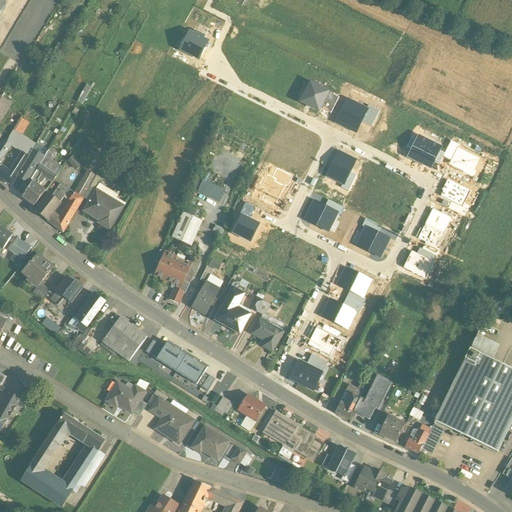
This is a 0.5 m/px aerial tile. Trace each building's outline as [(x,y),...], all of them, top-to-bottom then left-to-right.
[(195,33),(194,36),(189,33),(181,50),(199,60),(208,43),(203,40),(204,38),(195,33)] [(301,103),(318,111),(320,108),(327,93),(328,92),(310,84),(301,103)] [(338,98),(327,93),(320,108),(331,113),(338,98)] [(367,110),(347,100),(336,123),(356,133),(361,122),(367,110)] [(0,123),(11,107),(8,106),(0,101),(0,123)] [(369,106),(367,110),(361,122),(372,127),(380,111),(369,106)] [(9,139),(6,144),(11,147),(15,146),(21,136),(13,132),(9,139)] [(130,141),(120,135),(108,155),(118,161),(130,141)] [(36,144),(21,136),(15,146),(24,150),(30,153),(32,150),(36,144)] [(430,143),(419,137),(417,140),(412,150),(408,158),(419,163),(430,143)] [(407,147),(412,150),(417,140),(412,138),(407,147)] [(451,141),(444,154),(443,157),(451,161),(457,148),(459,145),(451,141)] [(0,165),(1,164),(4,159),(3,159),(11,147),(6,144),(3,142),(0,146),(0,165)] [(430,143),(419,163),(430,169),(434,161),(439,151),(440,148),(430,143)] [(451,161),(448,165),(463,173),(462,174),(472,178),(475,171),(473,171),(479,159),(457,148),(451,161)] [(24,150),(12,168),(19,172),(30,153),(24,150)] [(32,150),(17,178),(23,182),(29,185),(31,180),(44,156),(32,150)] [(434,161),(439,164),(443,157),(444,154),(439,151),(434,161)] [(343,185),(349,173),(355,161),(339,153),(327,177),(343,185)] [(83,165),(74,156),(68,161),(77,171),(83,165)] [(56,177),(39,165),(36,171),(42,175),(52,182),(56,177)] [(9,172),(0,166),(0,178),(10,185),(19,172),(12,168),(9,172)] [(276,168),(272,177),(286,184),(284,187),(287,188),(293,176),(276,168)] [(365,173),(358,188),(356,193),(373,201),(375,196),(380,187),(385,176),(368,168),(365,173)] [(356,176),(351,185),(358,188),(365,173),(359,169),(356,176)] [(36,171),(31,180),(33,182),(24,196),(22,198),(34,207),(45,192),(37,186),(39,183),(37,182),(42,175),(36,171)] [(74,193),(83,199),(90,188),(96,176),(87,172),(74,193)] [(341,189),(348,192),(351,185),(356,176),(349,173),(343,185),(341,189)] [(256,197),(275,206),(284,187),(286,184),(272,177),(267,175),(256,197)] [(96,176),(90,188),(96,192),(97,191),(100,186),(103,180),(96,176)] [(23,182),(18,192),(24,196),(33,182),(31,180),(29,185),(23,182)] [(443,192),(440,198),(451,203),(462,209),(464,204),(471,192),(447,180),(441,191),(443,192)] [(397,182),(395,187),(387,203),(385,207),(401,215),(413,190),(397,182)] [(220,203),(225,192),(204,183),(199,193),(220,203)] [(66,188),(60,184),(51,197),(59,203),(69,190),(66,188)] [(385,189),(381,198),(380,200),(387,203),(395,187),(388,184),(385,189)] [(118,197),(100,186),(97,191),(114,202),(118,197)] [(380,187),(375,196),(381,198),(385,189),(380,187)] [(83,199),(74,193),(68,203),(77,209),(83,199)] [(112,204),(94,193),(83,212),(99,222),(98,224),(109,231),(123,207),(114,202),(112,204)] [(48,194),(35,212),(54,226),(58,219),(51,214),(59,203),(51,197),(48,194)] [(344,209),(328,201),(325,208),(337,214),(341,216),(344,209)] [(305,221),(328,232),(337,214),(325,208),(314,202),(305,221)] [(77,209),(68,203),(58,219),(54,226),(63,234),(77,209)] [(250,221),(256,209),(245,203),(239,216),(241,217),(250,221)] [(448,209),(458,214),(464,217),(469,206),(464,204),(462,209),(451,203),(448,209)] [(443,207),(441,213),(451,218),(455,220),(458,214),(448,209),(443,207)] [(187,213),(199,217),(201,212),(189,208),(187,213)] [(424,224),(444,234),(451,218),(441,213),(432,209),(424,224)] [(198,220),(183,214),(172,239),(186,246),(198,220)] [(259,226),(250,221),(241,217),(233,234),(250,243),(259,226)] [(363,226),(366,228),(378,234),(382,228),(366,220),(363,226)] [(437,248),(444,234),(424,224),(418,238),(426,242),(437,248)] [(12,236),(0,227),(0,247),(3,250),(12,236)] [(366,228),(357,246),(380,258),(389,240),(378,234),(366,228)] [(17,239),(9,251),(23,260),(31,248),(17,239)] [(437,248),(426,242),(422,250),(435,256),(437,257),(441,250),(437,248)] [(435,256),(422,250),(420,248),(417,254),(432,262),(435,256)] [(166,254),(160,251),(154,263),(160,266),(166,254)] [(434,263),(432,262),(417,254),(411,252),(403,268),(426,279),(434,263)] [(160,266),(155,277),(176,287),(180,288),(183,282),(186,274),(190,265),(189,265),(188,267),(175,261),(176,258),(166,254),(160,266)] [(43,263),(36,257),(22,274),(38,286),(39,287),(41,284),(53,268),(44,261),(43,263)] [(213,259),(209,266),(218,270),(222,263),(213,259)] [(207,267),(200,281),(206,283),(206,284),(209,278),(213,270),(207,267)] [(337,286),(350,292),(363,299),(371,282),(345,269),(337,286)] [(193,277),(186,274),(183,282),(189,285),(193,277)] [(81,288),(68,278),(51,302),(58,307),(64,299),(70,303),(81,288)] [(222,285),(209,278),(206,284),(219,291),(222,285)] [(231,280),(224,293),(230,296),(233,290),(235,291),(238,284),(231,280)] [(183,282),(180,288),(176,287),(175,289),(184,293),(184,294),(185,294),(189,285),(183,282)] [(206,283),(192,308),(206,315),(219,291),(206,284),(206,283)] [(50,291),(41,284),(39,287),(38,286),(33,294),(42,302),(50,291)] [(175,289),(175,288),(169,301),(179,305),(184,294),(184,293),(175,289)] [(230,296),(226,303),(236,308),(243,295),(235,291),(233,290),(230,296)] [(346,298),(363,306),(366,300),(363,299),(350,292),(346,298)] [(86,305),(76,319),(80,322),(86,327),(105,302),(99,298),(100,298),(94,294),(86,305)] [(255,298),(249,308),(257,312),(262,302),(255,298)] [(363,306),(346,298),(342,306),(356,313),(359,314),(363,306)] [(347,330),(356,313),(342,306),(330,300),(322,317),(347,330)] [(81,302),(71,316),(76,319),(86,305),(81,302)] [(268,305),(262,302),(257,312),(254,318),(259,321),(264,312),(268,305)] [(236,308),(226,303),(216,321),(239,333),(249,316),(248,315),(236,308)] [(249,308),(248,315),(249,316),(254,318),(257,312),(249,308)] [(286,324),(264,312),(259,321),(282,332),(286,324)] [(9,315),(6,322),(7,322),(3,331),(9,333),(15,320),(9,315)] [(47,317),(42,323),(55,335),(60,329),(47,317)] [(148,338),(117,317),(99,343),(129,364),(148,338)] [(282,332),(259,321),(254,331),(268,338),(263,347),(272,351),(282,332)] [(86,327),(80,322),(76,328),(82,333),(86,327)] [(324,325),(322,331),(337,339),(340,333),(324,325)] [(316,328),(307,346),(330,357),(334,350),(337,351),(342,341),(337,339),(322,331),(316,328)] [(164,348),(153,341),(146,353),(156,360),(164,348)] [(175,348),(167,343),(164,348),(156,360),(177,373),(187,356),(182,352),(183,351),(176,347),(175,348)] [(90,357),(94,352),(82,344),(78,350),(90,357)] [(511,371),(469,350),(434,423),(445,428),(458,435),(458,434),(459,437),(462,436),(469,440),(470,442),(473,441),(473,442),(497,454),(511,422),(511,371)] [(307,365),(322,373),(328,363),(312,355),(307,365)] [(187,356),(177,373),(197,386),(197,385),(205,373),(208,369),(200,364),(201,362),(194,358),(193,359),(187,356)] [(290,380),(313,391),(322,373),(307,365),(299,362),(290,380)] [(215,380),(205,373),(197,385),(208,392),(215,380)] [(8,380),(0,375),(0,389),(2,391),(8,380)] [(378,409),(390,383),(377,377),(366,402),(360,399),(354,412),(369,419),(374,408),(378,409)] [(14,384),(8,380),(2,391),(8,394),(14,384)] [(25,390),(14,384),(8,394),(0,408),(0,414),(8,419),(8,420),(17,404),(24,392),(25,390)] [(132,393),(118,384),(106,403),(116,408),(117,406),(131,415),(132,413),(139,401),(144,393),(135,388),(132,393)] [(347,392),(352,395),(360,399),(364,390),(351,384),(347,392)] [(32,397),(24,392),(17,404),(25,409),(32,397)] [(352,395),(346,406),(340,403),(335,413),(349,421),(360,399),(352,395)] [(266,407),(248,396),(238,411),(248,417),(256,422),(266,407)] [(235,405),(223,398),(216,408),(228,415),(235,405)] [(170,407),(158,399),(150,412),(162,420),(170,407)] [(146,406),(139,401),(132,413),(139,417),(146,406)] [(194,422),(170,407),(162,420),(155,430),(179,446),(194,422)] [(423,414),(413,409),(409,416),(419,420),(423,414)] [(297,426),(276,414),(264,433),(278,442),(279,439),(286,443),(286,444),(297,427),(297,426)] [(92,433),(64,415),(58,425),(70,433),(85,443),(92,433)] [(385,416),(376,434),(395,444),(405,425),(385,416)] [(256,422),(248,417),(241,427),(249,432),(256,422)] [(434,423),(421,450),(427,453),(432,455),(445,428),(434,423)] [(41,471),(70,433),(58,425),(31,465),(41,471)] [(419,430),(428,434),(431,429),(422,425),(419,430)] [(229,442),(205,427),(190,449),(199,456),(202,452),(216,461),(229,442)] [(308,434),(297,427),(286,444),(286,443),(284,447),(292,453),(294,450),(297,452),(313,462),(317,454),(318,453),(309,448),(315,439),(315,438),(308,434)] [(419,430),(415,440),(409,437),(409,439),(406,438),(405,441),(407,442),(404,448),(418,455),(428,434),(419,430)] [(105,442),(92,433),(85,443),(89,445),(99,452),(105,442)] [(325,445),(315,439),(309,448),(318,453),(317,454),(319,456),(325,445)] [(89,445),(63,486),(72,492),(76,486),(99,452),(89,445)] [(292,453),(284,447),(280,454),(288,459),(292,453)] [(350,464),(354,456),(340,448),(334,459),(328,469),(343,477),(350,464)] [(246,454),(238,449),(230,460),(238,465),(246,454)] [(105,456),(99,452),(76,486),(82,490),(105,456)] [(322,466),(328,469),(334,459),(328,456),(322,466)] [(511,459),(502,475),(511,480),(511,459)] [(356,468),(350,464),(343,477),(341,480),(347,484),(356,468)] [(63,486),(41,471),(31,465),(21,481),(62,508),(72,492),(63,486)] [(373,473),(365,468),(355,488),(369,495),(371,491),(370,491),(379,473),(374,470),(373,473)] [(379,473),(370,491),(371,491),(374,493),(373,495),(382,500),(387,490),(391,482),(383,478),(385,476),(379,473)] [(225,494),(195,482),(182,510),(180,511),(197,511),(206,495),(221,502),(225,494)] [(446,511),(441,508),(440,509),(440,508),(439,507),(435,505),(434,505),(433,505),(433,504),(428,502),(427,502),(426,501),(422,498),(421,499),(420,498),(420,497),(416,495),(414,495),(414,494),(409,492),(408,492),(403,489),(398,498),(403,501),(396,511),(446,511)] [(398,496),(387,490),(382,500),(381,501),(392,507),(398,496)] [(243,502),(225,494),(221,502),(220,503),(228,507),(239,511),(243,502)] [(177,505),(163,497),(156,509),(154,511),(172,511),(176,506),(177,505)]
